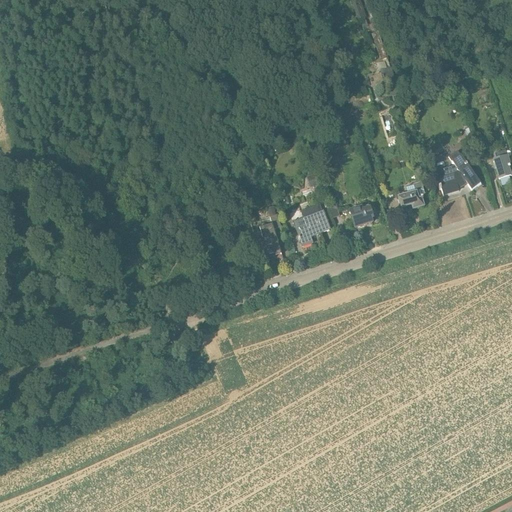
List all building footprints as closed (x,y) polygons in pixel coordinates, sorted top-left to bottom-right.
[(356,4),(363,19),(369,16),(363,2),(356,4)] [(392,69),(386,71),(391,86),(396,84),(392,69)] [(341,114),(343,120),(351,117),(354,116),(352,111),(351,110),(341,114)] [(393,114),(385,115),(389,130),(396,128),(393,114)] [(469,168),(458,153),(448,159),(453,168),(436,174),(439,188),(438,188),(439,191),(441,190),(443,197),(459,193),(458,189),(467,185),(471,192),(481,185),(476,179),(479,177),(471,166),(469,168)] [(505,159),(503,154),(495,156),(497,161),(494,162),(499,180),(511,177),(509,169),(510,169),(507,158),(505,159)] [(320,184),(316,174),(307,178),(311,188),(320,184)] [(425,195),(422,184),(413,186),(405,188),(407,196),(398,199),(402,210),(404,209),(405,213),(411,211),(424,207),(423,204),(424,196),(425,195)] [(289,204),(287,197),(279,199),(282,207),(289,204)] [(372,214),(370,206),(362,208),(349,212),(355,229),(373,223),(372,220),(374,219),(373,214),(372,214)] [(276,216),(273,208),(267,210),(272,226),(259,230),(260,233),(256,234),(263,260),(266,260),(281,256),(274,230),(281,228),(277,216),(276,216)] [(329,231),(323,214),(304,220),(303,219),(292,223),(295,230),(296,230),(302,248),(312,245),(310,238),(329,231)]
